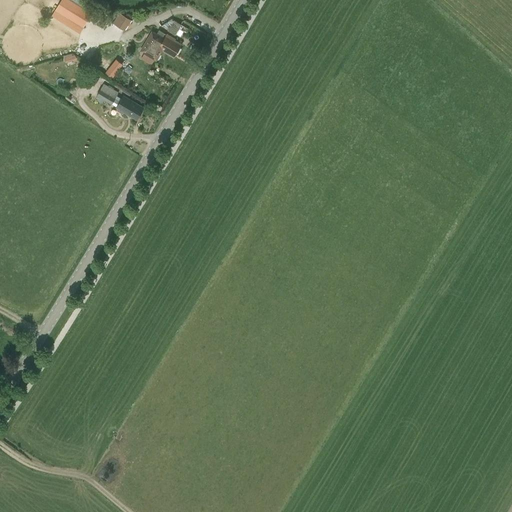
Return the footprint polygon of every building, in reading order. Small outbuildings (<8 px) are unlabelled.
[(77,0),(61,0),(51,16),(80,34),(94,10),(77,0)] [(120,12),(113,23),(124,31),(131,20),(120,12)] [(175,35),(182,24),(174,19),(168,30),(175,35)] [(141,51),(156,60),(162,50),(174,57),(181,45),(173,40),(174,38),(167,35),(167,36),(159,31),(157,35),(152,32),(141,51)] [(111,66),(105,73),(112,78),(118,72),(111,66)] [(97,95),(112,104),(119,92),(104,83),(97,95)] [(124,96),(116,108),(136,120),(144,108),(124,96)]
